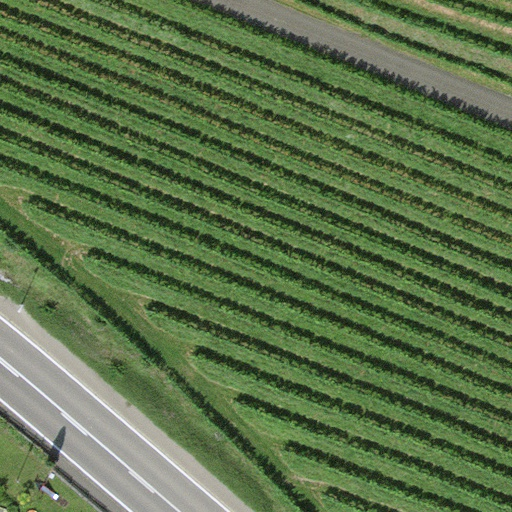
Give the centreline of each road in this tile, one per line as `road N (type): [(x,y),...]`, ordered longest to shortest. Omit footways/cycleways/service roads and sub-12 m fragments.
road 1 (track): [(215,0),(511,121)]
road 2 (primary): [(0,362),(177,511)]
